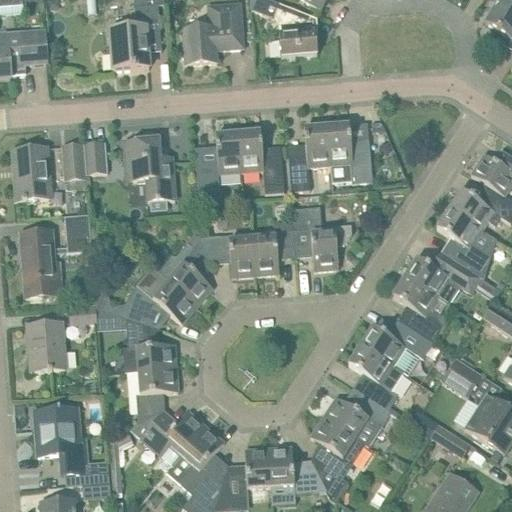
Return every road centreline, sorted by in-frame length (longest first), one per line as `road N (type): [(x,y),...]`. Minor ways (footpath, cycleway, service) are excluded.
road 1 (residential): [(352,90),(0,118)]
road 2 (residential): [(458,90),(468,66),(462,25),(424,0),(362,4),(346,30),(352,90)]
road 3 (residential): [(340,324),(483,106)]
road 4 (residential): [(214,389),(211,352),(238,317),(312,310),(340,324)]
road 5 (residential): [(340,324),(281,414),(245,417),(214,389)]
